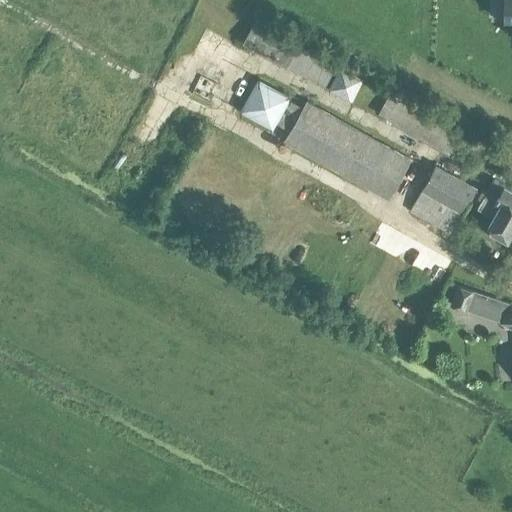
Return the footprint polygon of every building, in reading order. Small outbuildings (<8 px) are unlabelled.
[(324,89),(337,66),(256,22),(243,45),(324,89)] [(462,161),(473,142),(398,100),(388,95),(377,114),(387,120),(462,161)] [(390,201),(412,162),(307,104),(285,143),(390,201)] [(460,238),(471,219),(464,215),(478,189),(436,166),(411,212),(453,235),(460,238)] [(511,188),(495,180),(479,209),(495,218),(489,229),(507,239),(509,236),(511,235),(511,233),(511,188)] [(511,305),(459,287),(452,308),(502,324),(501,326),(511,332),(511,305)]
